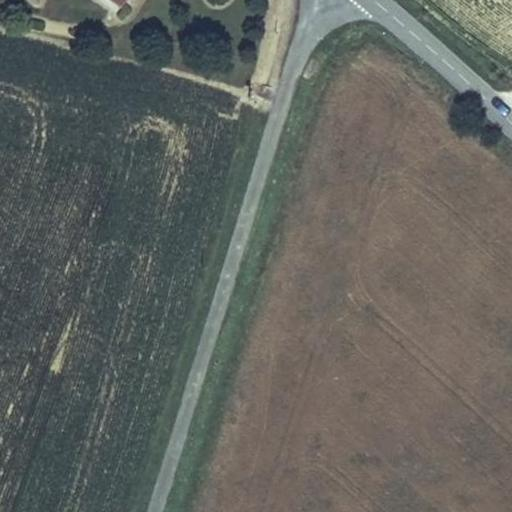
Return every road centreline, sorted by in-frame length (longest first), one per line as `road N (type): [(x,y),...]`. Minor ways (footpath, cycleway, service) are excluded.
road 1 (unclassified): [(323,0),(303,38),(153,511)]
road 2 (tertiary): [(511,123),(374,0)]
